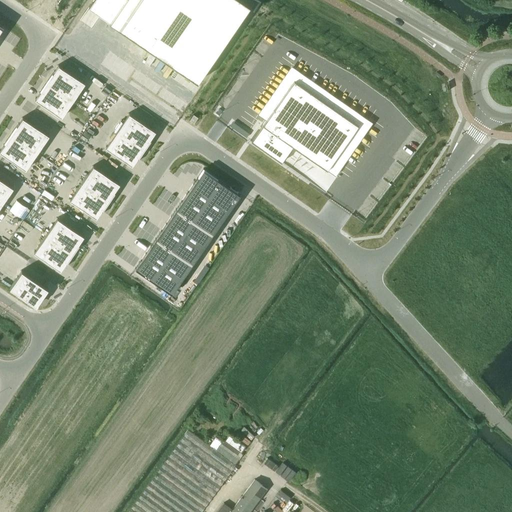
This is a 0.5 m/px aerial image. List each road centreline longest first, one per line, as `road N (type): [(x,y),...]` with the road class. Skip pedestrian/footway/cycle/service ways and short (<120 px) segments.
road 1 (unclassified): [(367,273),(325,233),(190,144),(168,156),(47,329)]
road 2 (unknown): [(34,31),(186,134),(222,131),(262,82),(286,68),(367,104)]
road 3 (unclassified): [(489,112),(367,273)]
road 4 (unclassified): [(494,415),(367,273)]
road 5 (unclassified): [(0,6),(40,42),(0,103)]
